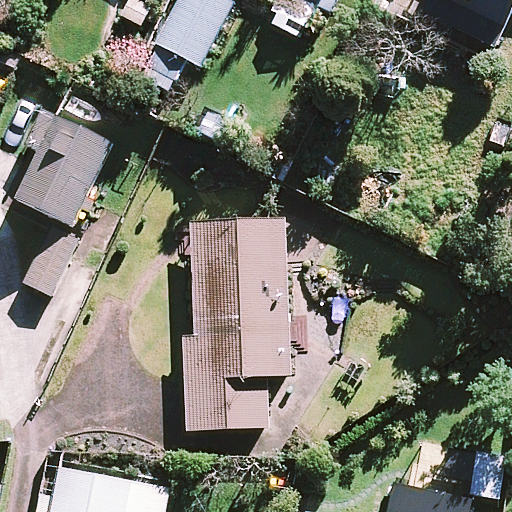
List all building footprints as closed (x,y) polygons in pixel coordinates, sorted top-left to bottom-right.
[(226,0),(180,0),(142,70),(176,88),(188,66),(198,71),(234,4),(226,0)] [(511,0),(444,0),(435,20),(491,48),(511,6),(511,0)] [(111,146),(52,117),(12,199),(55,220),(24,284),(51,297),(73,252),(67,249),(85,213),(79,210),(111,146)] [(290,378),(285,223),(191,225),(195,338),(184,338),(187,432),(267,429),(266,378),(290,378)] [(511,374),(511,369),(490,351),(433,422),(458,442),(511,374)] [(507,447),(480,444),(476,483),(503,486),(507,447)] [(165,511),(170,489),(62,471),(54,511),(165,511)] [(329,511),(330,495),(297,494),(296,511),(329,511)]
